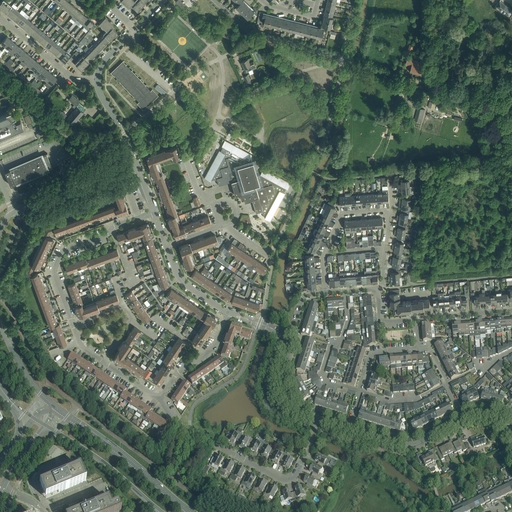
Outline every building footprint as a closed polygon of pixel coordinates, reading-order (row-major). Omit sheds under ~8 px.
[(65,10),(70,3),(67,0),(65,0),(61,6),(65,10)] [(141,6),(135,0),(131,4),(138,11),(141,8),(140,7),(141,6)] [(511,11),(511,9),(500,0),(495,6),(509,16),(511,11)] [(246,4),(243,1),(239,5),(236,7),(240,10),(244,14),(251,21),(257,14),(256,13),(258,11),(254,7),(252,9),(250,8),(246,4)] [(11,6),(7,2),(2,9),(6,12),(11,6)] [(68,13),(74,6),(70,3),(65,10),(68,13)] [(9,16),(15,9),(11,6),(6,12),(9,16)] [(72,16),(78,9),(74,6),(68,13),(72,16)] [(13,19),(19,12),(15,9),(9,16),(13,19)] [(75,21),(76,19),(82,12),(78,9),(72,16),(71,18),(75,21)] [(333,17),(334,12),(321,9),(321,10),(325,11),(324,15),(325,15),(333,17)] [(17,22),(23,16),(19,12),(13,19),(17,22)] [(80,23),(86,16),(82,12),(76,19),(80,23)] [(264,14),(264,13),(260,12),(257,22),(261,23),(261,26),(263,26),(264,23),(326,38),(328,30),(264,14)] [(331,28),(333,17),(325,15),(322,26),(331,28)] [(21,26),(27,19),(23,16),(17,22),(21,26)] [(84,26),(90,19),(86,16),(80,23),(84,26)] [(114,22),(111,20),(110,20),(105,16),(99,23),(106,30),(110,26),(114,22)] [(25,29),(31,22),(27,19),(21,26),(25,29)] [(94,22),(90,19),(84,26),(83,27),(88,30),(94,22)] [(29,32),(35,25),(31,22),(25,29),(29,32)] [(33,35),(39,29),(35,25),(29,32),(33,35)] [(118,33),(110,26),(106,30),(113,36),(114,35),(115,36),(118,33)] [(37,39),(42,32),(39,29),(33,35),(37,39)] [(113,36),(106,30),(103,33),(110,40),(113,36)] [(41,42),(46,35),(42,32),(37,39),(41,42)] [(110,40),(103,33),(100,37),(106,43),(110,40)] [(45,45),(50,39),(46,35),(41,42),(45,45)] [(5,47),(11,40),(7,36),(1,43),(5,47)] [(106,43),(100,37),(96,41),(103,47),(106,43)] [(48,49),(54,42),(50,39),(45,45),(48,49)] [(9,50),(15,43),(11,40),(5,47),(9,50)] [(103,47),(96,41),(93,45),(99,51),(103,47)] [(52,52),(58,45),(54,42),(48,49),(52,52)] [(13,53),(19,46),(15,43),(9,50),(8,52),(12,56),(14,53),(13,53)] [(56,55),(62,48),(58,45),(52,52),(56,55)] [(99,51),(93,45),(89,48),(95,54),(99,51)] [(18,57),(23,50),(19,46),(13,53),(14,53),(18,57)] [(66,52),(62,48),(56,55),(60,58),(66,52)] [(95,54),(89,48),(86,52),(92,58),(95,54)] [(22,60),(28,53),(23,50),(18,57),(22,60)] [(67,51),(66,52),(60,58),(64,62),(71,54),(67,51)] [(92,58),(86,52),(82,56),(88,62),(92,58)] [(22,60),(19,63),(24,67),(26,64),(32,57),(28,53),(22,60)] [(88,62),(82,56),(78,60),(85,66),(88,62)] [(30,67),(36,60),(32,57),(26,64),(30,67)] [(407,58),(406,65),(411,67),(410,72),(425,76),(427,69),(423,68),(424,62),(423,61),(423,60),(421,60),(421,62),(407,58)] [(256,67),(255,64),(253,61),(250,63),(248,59),(242,62),(247,72),(256,67)] [(34,71),(40,64),(36,60),(30,67),(34,71)] [(85,66),(78,60),(75,63),(82,70),(85,67),(84,66),(85,66)] [(123,62),(117,67),(120,70),(126,65),(123,62)] [(36,77),(44,67),(40,64),(34,71),(32,73),(36,77)] [(123,73),(128,68),(126,65),(120,70),(123,73)] [(42,78),(48,71),(44,67),(36,77),(40,80),(43,78),(42,78)] [(117,67),(111,73),(114,76),(120,70),(117,67)] [(125,76),(131,70),(128,68),(123,73),(125,76)] [(117,79),(123,73),(120,70),(114,76),(117,79)] [(134,73),(131,70),(125,76),(128,79),(134,73)] [(47,81),(52,74),(48,71),(42,78),(43,78),(47,81)] [(119,81),(125,76),(123,73),(117,79),(119,81)] [(131,82),(137,76),(134,73),(128,79),(131,82)] [(48,88),(57,78),(52,74),(47,81),(44,84),(48,88)] [(247,81),(244,83),(246,87),(252,84),(250,80),(248,74),(244,76),(247,81)] [(128,79),(125,76),(119,81),(122,84),(128,79)] [(134,85),(139,79),(137,76),(131,82),(134,85)] [(128,79),(122,84),(125,87),(131,82),(128,79)] [(139,79),(134,85),(136,88),(142,82),(139,79)] [(128,90),(134,85),(131,82),(125,87),(128,90)] [(139,90),(145,85),(142,82),(136,88),(139,90)] [(158,84),(155,88),(163,95),(166,91),(158,84)] [(136,88),(134,85),(128,90),(131,93),(136,88)] [(148,88),(145,85),(139,90),(142,93),(148,88)] [(133,96),(139,90),(136,88),(131,93),(133,96)] [(148,88),(142,93),(145,96),(146,95),(149,92),(150,91),(148,88)] [(157,95),(152,89),(150,91),(149,92),(155,98),(157,95)] [(142,93),(139,90),(133,96),(136,99),(142,93)] [(155,98),(149,92),(146,95),(152,101),(155,98)] [(140,100),(143,98),(145,96),(142,93),(136,99),(137,99),(139,102),(140,100)] [(76,105),(77,106),(66,119),(73,125),(84,112),(83,111),(85,109),(78,103),(80,101),(72,94),(68,99),(76,105)] [(152,101),(146,95),(145,96),(143,98),(149,103),(152,101)] [(149,103),(143,98),(140,100),(146,106),(149,103)] [(146,106),(140,100),(139,102),(137,103),(143,109),(146,106)] [(13,110),(0,115),(0,136),(23,126),(20,119),(15,121),(13,119),(16,118),(13,110)] [(52,135),(49,139),(56,145),(59,141),(52,135)] [(249,160),(252,155),(225,140),(222,146),(223,150),(222,152),(219,150),(204,177),(210,180),(217,178),(219,185),(231,181),(232,181),(230,174),(238,172),(237,168),(249,165),(248,162),(248,160),(249,160)] [(173,159),(177,158),(180,157),(179,155),(180,154),(177,147),(176,148),(176,146),(165,150),(164,149),(147,155),(148,156),(146,157),(150,168),(149,168),(151,175),(152,175),(153,177),(154,176),(159,174),(155,161),(172,155),(173,159)] [(10,185),(53,167),(52,167),(46,154),(47,153),(4,171),(10,185)] [(238,172),(230,174),(232,181),(231,181),(235,195),(239,194),(241,200),(244,199),(244,202),(252,199),(246,179),(257,176),(253,161),(248,162),(249,165),(237,168),(238,172)] [(290,183),(263,168),(260,174),(260,175),(257,176),(246,179),(252,199),(256,213),(263,211),(265,218),(270,220),(285,193),(282,192),(283,190),(287,188),(290,183)] [(162,173),(159,174),(154,176),(158,186),(165,183),(162,173)] [(169,194),(165,183),(158,186),(162,196),(169,194)] [(128,210),(125,204),(124,199),(125,199),(122,192),(121,192),(120,191),(114,193),(119,206),(115,208),(117,213),(117,214),(119,214),(119,215),(126,212),(126,211),(128,210)] [(173,204),(169,194),(162,196),(165,207),(173,204)] [(324,203),(322,208),(325,209),(333,213),(336,208),(333,207),(335,204),(329,202),(328,204),(324,203)] [(409,211),(410,204),(400,203),(399,205),(402,205),(401,208),(406,209),(406,211),(409,212),(409,211)] [(177,214),(173,204),(165,207),(169,216),(169,217),(175,215),(177,214)] [(117,213),(115,208),(114,205),(104,209),(106,216),(108,215),(108,216),(117,213)] [(106,216),(104,209),(94,213),(96,221),(105,217),(105,216),(106,216)] [(331,218),(333,213),(325,209),(323,214),(331,218)] [(410,219),(411,212),(409,211),(409,212),(406,211),(406,213),(400,212),(400,215),(397,215),(397,217),(407,219),(410,219)] [(96,221),(94,213),(84,217),(86,223),(87,223),(88,224),(96,221)] [(331,218),(323,214),(321,219),(329,223),(331,218)] [(179,228),(175,215),(169,217),(169,216),(168,217),(168,219),(167,219),(170,226),(171,226),(175,237),(177,236),(177,237),(184,235),(184,233),(186,233),(183,226),(183,227),(179,228)] [(86,223),(84,217),(53,228),(56,235),(64,232),(64,231),(67,230),(68,231),(85,225),(84,224),(86,223)] [(327,228),(329,223),(321,219),(318,217),(315,222),(319,224),(327,228)] [(406,226),(407,219),(397,217),(397,219),(399,220),(399,223),(399,225),(406,226)] [(187,221),(181,223),(183,227),(183,226),(186,233),(191,231),(188,223),(187,221)] [(43,225),(39,235),(43,236),(46,228),(54,226),(53,222),(43,225)] [(128,231),(127,231),(129,239),(130,239),(129,237),(142,233),(143,236),(142,237),(150,234),(149,233),(150,232),(148,225),(147,226),(146,224),(135,228),(135,227),(128,229),(128,231)] [(324,232),(327,228),(319,224),(317,229),(324,232)] [(405,233),(406,226),(399,225),(399,227),(398,227),(398,230),(395,229),(395,232),(405,233)] [(322,237),(324,232),(317,229),(314,234),(322,237)] [(124,241),(122,233),(116,235),(119,242),(124,241)] [(320,242),(322,237),(314,234),(312,239),(320,242)] [(45,235),(40,245),(47,248),(47,247),(48,247),(52,239),(45,235)] [(221,241),(220,236),(216,237),(215,235),(210,237),(213,244),(221,241)] [(318,247),(320,242),(312,239),(310,244),(318,247)] [(231,252),(236,246),(231,243),(227,249),(231,252)] [(188,252),(192,251),(189,244),(188,245),(188,244),(181,246),(181,247),(179,248),(183,259),(182,259),(185,266),(186,266),(186,268),(193,265),(188,252)] [(316,252),(318,247),(310,244),(308,249),(316,252)] [(46,250),(47,248),(40,245),(31,265),(37,268),(38,266),(39,267),(47,250),(46,250)] [(236,255),(240,249),(236,246),(231,252),(230,254),(234,258),(236,255)] [(402,253),(403,248),(393,246),(392,248),(395,249),(394,252),(397,252),(397,254),(403,255),(403,253),(402,253)] [(119,256),(117,249),(111,251),(114,258),(119,256)] [(240,259),(245,252),(240,249),(236,255),(240,259)] [(245,262),(249,255),(245,252),(240,259),(245,262)] [(403,258),(403,255),(397,254),(397,256),(394,256),(393,259),(391,258),(390,261),(401,262),(401,257),(403,258)] [(247,268),(254,258),(249,255),(245,262),(242,265),(247,268)] [(254,268),(258,261),(254,258),(247,268),(251,271),(254,268)] [(159,260),(152,262),(149,263),(151,268),(154,268),(161,265),(159,260)] [(258,271),(263,264),(258,261),(254,268),(258,271)] [(73,271),(70,263),(65,265),(67,273),(73,271)] [(267,267),(263,264),(258,271),(263,274),(267,267)] [(196,279),(200,273),(196,270),(191,276),(196,279)] [(202,270),(200,273),(196,279),(200,282),(205,276),(206,273),(202,270)] [(396,270),(396,272),(391,273),(391,276),(389,276),(389,278),(399,277),(401,277),(401,270),(396,270)] [(209,274),(207,277),(205,276),(200,282),(205,285),(209,279),(211,275),(209,274)] [(400,285),(399,277),(389,278),(389,280),(392,280),(392,283),(394,283),(395,286),(400,285)] [(209,288),(214,282),(209,279),(205,285),(209,288)] [(167,280),(159,283),(156,284),(158,289),(161,288),(169,285),(167,280)] [(317,290),(316,281),(308,282),(308,288),(306,288),(307,291),(317,290)] [(77,288),(75,282),(68,285),(69,290),(77,288)] [(214,291),(218,285),(214,282),(209,288),(214,291)] [(218,295),(223,288),(218,285),(214,291),(218,295)] [(223,298),(227,291),(229,288),(225,285),(223,288),(218,295),(223,298)] [(469,299),(469,294),(468,286),(464,286),(465,294),(461,294),(461,304),(461,307),(462,310),(464,310),(464,305),(467,305),(467,299),(469,299)] [(229,288),(227,291),(223,298),(227,301),(232,294),(231,294),(233,290),(229,288)] [(170,301),(176,292),(171,289),(165,297),(170,301)] [(135,295),(131,290),(125,295),(128,300),(135,295)] [(235,291),(234,295),(233,295),(231,303),(236,304),(239,297),(240,293),(235,291)] [(174,304),(175,301),(180,295),(176,292),(170,301),(174,304)] [(479,295),(475,296),(474,292),(471,292),(471,302),(474,302),(474,304),(478,304),(478,308),(481,308),(480,302),(479,295)] [(138,299),(135,295),(128,300),(131,304),(138,299)] [(180,305),(185,298),(180,295),(175,301),(180,305)] [(412,312),(410,301),(400,302),(400,297),(390,297),(391,306),(394,306),(394,314),(401,313),(401,311),(406,311),(407,312),(412,312)] [(185,308),(189,301),(185,298),(180,305),(185,308)] [(97,309),(103,307),(101,299),(95,301),(96,302),(83,307),(82,304),(83,303),(75,305),(76,307),(74,308),(77,315),(78,314),(79,316),(90,312),(90,313),(97,311),(97,309)] [(141,304),(138,299),(131,304),(134,308),(141,304)] [(318,306),(319,300),(313,300),(312,304),(310,304),(309,309),(317,311),(319,306),(318,306)] [(424,309),(423,300),(410,301),(412,312),(418,311),(418,310),(424,309)] [(189,311),(194,304),(189,301),(185,308),(189,311)] [(144,302),(141,304),(134,308),(137,313),(144,308),(147,306),(144,302)] [(260,302),(259,304),(254,302),(251,310),(257,312),(258,308),(260,309),(262,303),(260,302)] [(194,314),(198,307),(194,304),(189,311),(194,314)] [(198,317),(203,310),(198,307),(194,314),(198,317)] [(147,313),(144,308),(137,313),(140,317),(147,313)] [(203,319),(207,313),(203,310),(198,317),(203,320),(203,319)] [(144,322),(150,317),(147,313),(140,317),(144,322)] [(208,314),(207,313),(203,319),(206,321),(199,332),(199,333),(204,337),(205,335),(206,336),(210,330),(209,329),(216,319),(214,318),(215,317),(209,313),(208,314)] [(317,323),(314,322),(306,319),(304,324),(315,328),(317,323)] [(59,323),(57,324),(52,326),(54,331),(61,328),(59,323)] [(315,328),(304,324),(302,329),(311,332),(314,333),(315,328)] [(239,336),(241,329),(240,329),(240,327),(233,325),(233,326),(231,325),(227,337),(226,336),(224,343),(225,343),(224,345),(231,347),(235,334),(239,336)] [(141,331),(137,329),(134,327),(131,331),(137,336),(141,331)] [(244,338),(247,331),(241,329),(239,336),(239,337),(244,338)] [(137,336),(131,331),(128,336),(134,340),(137,342),(140,337),(137,336)] [(201,341),(204,337),(199,333),(199,332),(198,332),(194,337),(201,341)] [(134,340),(128,336),(125,340),(130,344),(131,345),(134,340)] [(198,346),(201,341),(194,337),(191,341),(198,346)] [(67,344),(65,338),(57,341),(59,346),(67,344)] [(185,342),(178,338),(175,342),(182,347),(185,342)] [(446,343),(444,345),(441,339),(435,340),(433,340),(435,345),(434,345),(437,350),(447,345),(446,343)] [(122,356),(130,344),(125,340),(124,342),(123,341),(119,347),(120,348),(113,357),(115,359),(114,360),(120,364),(121,363),(122,363),(126,358),(122,356)] [(376,345),(375,340),(363,341),(364,349),(370,349),(369,346),(376,345)] [(182,347),(175,342),(172,347),(179,351),(182,347)] [(448,347),(447,345),(437,350),(439,355),(447,351),(445,348),(448,347)] [(179,351),(172,347),(169,351),(176,356),(179,351)] [(228,358),(230,353),(222,350),(220,355),(228,358)] [(176,356),(169,351),(166,356),(173,360),(176,356)] [(442,360),(452,355),(451,353),(449,354),(447,351),(439,355),(442,360)] [(362,361),(364,356),(353,352),(351,358),(354,358),(362,361)] [(72,363),(77,356),(72,353),(67,359),(72,363)] [(163,353),(159,358),(163,360),(165,362),(165,361),(170,364),(173,360),(166,356),(163,353)] [(422,354),(417,355),(418,367),(418,366),(418,369),(423,369),(423,366),(423,363),(426,363),(426,355),(422,356),(422,354)] [(452,361),(454,360),(452,355),(442,360),(444,365),(452,361)] [(77,366),(81,359),(77,356),(72,363),(77,366)] [(219,356),(214,360),(219,366),(223,363),(219,356)] [(127,367),(131,360),(126,357),(126,358),(122,363),(127,367)] [(385,369),(384,357),(379,358),(379,361),(376,361),(377,367),(383,366),(384,369),(385,369)] [(159,358),(157,362),(162,366),(169,370),(172,366),(170,364),(165,361),(165,362),(163,360),(159,358)] [(81,369),(86,362),(81,359),(77,366),(81,369)] [(131,370),(135,363),(131,360),(127,367),(131,370)] [(219,366),(214,360),(210,363),(214,369),(219,366)] [(446,370),(457,364),(456,363),(453,364),(452,361),(444,365),(446,370)] [(85,372),(90,365),(86,362),(81,369),(85,372)] [(135,373),(140,366),(135,363),(131,370),(135,373)] [(214,369),(210,363),(205,366),(210,373),(214,369)] [(361,366),(350,363),(349,364),(348,368),(351,369),(359,371),(361,366)] [(305,372),(306,367),(298,364),(296,370),(305,372)] [(458,366),(457,364),(446,370),(449,374),(457,371),(455,367),(458,366)] [(90,375),(94,368),(90,365),(85,372),(90,375)] [(145,369),(140,366),(135,373),(140,376),(145,369)] [(168,370),(162,366),(159,370),(165,375),(168,370)] [(210,373),(205,366),(201,369),(205,376),(210,373)] [(94,378),(99,371),(94,368),(90,375),(94,378)] [(358,376),(359,371),(351,369),(348,368),(347,371),(346,373),(358,376)] [(497,373),(493,368),(489,372),(493,377),(497,373)] [(147,369),(143,376),(147,379),(151,372),(147,369)] [(205,376),(201,369),(196,372),(201,379),(205,376)] [(165,375),(159,370),(156,375),(162,379),(165,375)] [(423,379),(424,381),(435,375),(432,370),(424,374),(426,378),(423,379)] [(99,381),(103,374),(99,371),(94,378),(99,381)] [(451,379),(462,374),(461,373),(458,374),(457,371),(449,374),(451,379)] [(201,379),(196,372),(192,375),(196,382),(201,379)] [(358,376),(346,373),(345,378),(356,382),(358,376)] [(493,379),(488,373),(485,376),(491,382),(493,379)] [(103,384),(108,377),(103,374),(99,381),(103,384)] [(162,379),(156,375),(153,379),(159,384),(162,379)] [(196,382),(192,375),(187,378),(192,385),(196,382)] [(372,375),(370,380),(381,384),(382,382),(379,381),(380,378),(372,375)] [(437,380),(435,375),(424,381),(425,382),(428,381),(429,384),(437,380)] [(108,387),(112,381),(108,377),(103,384),(108,387)] [(293,382),(295,387),(303,383),(300,378),(293,382)] [(354,387),(356,382),(345,378),(343,384),(354,387)] [(429,390),(439,385),(437,380),(429,384),(431,387),(428,389),(429,390)] [(112,390),(117,384),(112,381),(108,387),(112,390)] [(183,381),(180,386),(187,390),(190,386),(183,381)] [(305,387),(303,383),(295,387),(298,391),(305,387)] [(117,393),(121,387),(117,384),(112,390),(117,393)] [(187,390),(180,386),(177,390),(184,395),(187,390)] [(376,390),(377,388),(368,386),(367,391),(378,394),(379,391),(376,390)] [(124,391),(125,392),(126,390),(121,387),(117,393),(121,396),(124,391)] [(308,392),(305,387),(298,391),(300,396),(308,392)] [(489,392),(490,390),(482,387),(480,393),(482,394),(481,399),(486,401),(489,392)] [(469,390),(470,393),(474,401),(479,398),(474,388),(469,390)] [(184,395),(177,390),(174,395),(181,399),(184,395)] [(129,395),(125,392),(124,391),(121,396),(120,398),(124,401),(129,395)] [(470,393),(467,394),(466,391),(464,392),(469,403),(474,401),(470,393)] [(310,397),(308,392),(300,396),(303,401),(307,399),(308,401),(311,399),(310,397)] [(469,403),(464,392),(462,393),(463,396),(460,398),(464,406),(469,403)] [(113,398),(115,396),(113,395),(112,397),(111,396),(108,400),(106,399),(104,402),(109,405),(113,398)] [(129,404),(133,398),(129,395),(124,401),(129,404)] [(181,399),(174,395),(171,399),(178,404),(181,399)] [(504,397),(499,396),(496,404),(501,406),(504,397)] [(320,407),(323,398),(317,397),(316,400),(313,399),(311,402),(315,404),(314,405),(320,407)] [(133,407),(138,401),(133,398),(129,404),(133,407)] [(138,410),(142,404),(138,401),(133,407),(138,410)] [(339,401),(338,403),(335,411),(340,413),(343,405),(344,402),(339,401)] [(452,411),(449,404),(448,403),(444,406),(448,414),(452,411)] [(142,413),(147,407),(142,404),(138,410),(136,413),(141,416),(142,413)] [(448,414),(444,406),(439,408),(443,416),(448,414)] [(150,412),(151,410),(147,407),(142,413),(146,416),(147,416),(150,412)] [(443,416),(439,408),(434,411),(438,418),(443,416)] [(438,418),(434,411),(429,413),(433,421),(438,418)] [(150,422),(154,415),(150,412),(147,416),(146,416),(143,421),(146,423),(148,424),(150,422)] [(433,421),(429,413),(424,415),(428,423),(433,421)] [(154,425),(159,418),(154,415),(150,422),(154,425)] [(428,423),(424,415),(419,418),(423,426),(428,423)] [(159,428),(163,421),(159,418),(154,425),(159,428)] [(423,426),(419,418),(415,420),(418,428),(423,426)] [(418,428),(415,420),(410,423),(412,427),(410,428),(411,431),(413,430),(418,428)] [(168,424),(163,421),(159,428),(163,431),(168,424)] [(403,424),(402,424),(402,423),(397,422),(394,430),(400,432),(400,429),(405,431),(404,425),(403,424)] [(229,432),(226,437),(229,438),(228,441),(233,444),(235,440),(236,439),(239,440),(242,434),(244,431),(242,431),(241,433),(237,431),(235,434),(232,432),(231,434),(229,432)] [(477,436),(471,438),(474,448),(486,444),(484,437),(478,439),(477,436)] [(243,438),(238,446),(244,450),(246,446),(247,444),(250,446),(253,440),(248,437),(246,439),(243,438)] [(255,441),(250,449),(256,453),(258,449),(259,447),(262,449),(265,443),(260,440),(257,438),(255,441)] [(461,438),(453,442),(453,443),(457,452),(462,449),(463,451),(466,450),(461,438)] [(453,443),(453,442),(452,441),(444,445),(448,454),(453,452),(454,454),(457,452),(453,443)] [(448,454),(444,445),(435,449),(441,460),(444,459),(443,457),(448,454)] [(266,446),(261,455),(267,458),(269,455),(270,453),(272,454),(276,448),(270,446),(269,448),(266,446)] [(423,455),(418,457),(420,463),(423,462),(425,466),(427,465),(431,472),(432,472),(435,471),(435,470),(434,467),(437,466),(435,462),(438,460),(433,450),(428,452),(430,455),(424,458),(423,455)] [(276,452),(272,461),(277,464),(279,460),(280,459),(283,460),(286,454),(281,451),(280,454),(276,452)] [(285,463),(283,467),(288,470),(293,461),(290,459),(291,457),(286,454),(283,460),(286,462),(285,463)] [(212,459),(209,465),(217,470),(219,467),(223,459),(218,455),(216,459),(215,461),(212,459)] [(318,455),(315,461),(318,462),(320,463),(319,466),(325,469),(327,464),(330,460),(327,458),(327,460),(318,455)] [(223,465),(220,471),(225,474),(226,472),(230,473),(234,464),(229,461),(227,465),(226,467),(223,465)] [(312,465),(309,471),(313,473),(314,474),(313,477),(319,480),(322,475),(319,473),(321,470),(312,465)] [(86,481),(80,467),(39,484),(45,498),(86,481)] [(231,477),(230,479),(235,482),(236,480),(237,477),(241,479),(245,470),(240,467),(238,471),(237,472),(234,471),(231,477)] [(244,478),(241,484),(246,487),(247,486),(247,488),(248,489),(250,489),(251,486),(256,477),(250,474),(248,478),(247,480),(244,478)] [(307,476),(303,482),(307,484),(309,485),(307,487),(313,491),(316,485),(318,482),(315,481),(307,476)] [(256,484),(252,490),(258,493),(259,490),(262,492),(267,483),(261,480),(259,484),(258,486),(256,484)] [(508,485),(506,481),(504,482),(506,486),(503,487),(507,495),(511,493),(508,485)] [(507,495),(503,487),(501,484),(496,486),(498,490),(501,498),(507,495)] [(266,490),(263,496),(269,499),(270,496),(273,498),(278,489),(272,486),(270,490),(269,491),(266,490)] [(297,494),(294,495),(296,501),(301,499),(300,497),(304,496),(301,486),(295,488),(296,492),(297,494)] [(498,490),(496,486),(494,487),(496,491),(493,492),(496,500),(497,500),(501,498),(498,490)] [(493,492),(491,489),(486,491),(488,495),(487,495),(491,503),(494,502),(494,503),(497,501),(497,500),(496,500),(493,492)] [(284,496),(280,497),(282,502),(286,501),(289,500),(290,503),(296,501),(294,495),(291,495),(290,494),(289,490),(283,492),(284,496)] [(487,495),(488,495),(486,491),(485,490),(483,491),(485,494),(482,496),(481,496),(485,504),(488,503),(488,504),(491,503),(487,495)] [(481,496),(482,496),(480,492),(478,493),(480,497),(477,498),(476,498),(480,506),(485,504),(481,496)] [(476,498),(477,498),(475,495),(473,496),(475,499),(472,501),(471,501),(475,509),(480,506),(476,498)] [(471,501),(472,501),(470,497),(468,498),(470,502),(467,503),(466,503),(470,511),(475,509),(471,501)] [(108,499),(78,511),(117,511),(121,511),(118,504),(111,507),(108,499)] [(466,503),(467,503),(465,500),(463,501),(465,504),(462,506),(461,506),(464,511),(468,511),(470,511),(466,503)]
